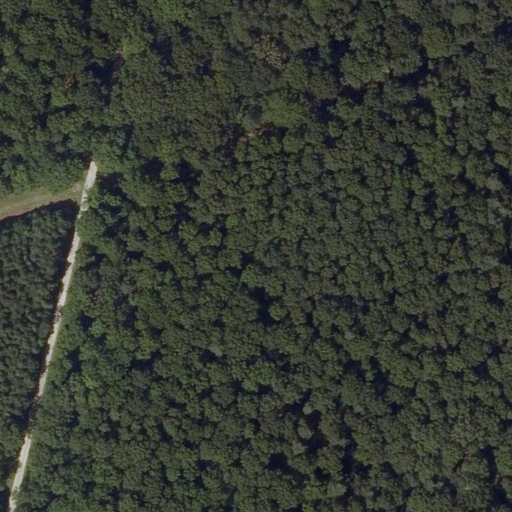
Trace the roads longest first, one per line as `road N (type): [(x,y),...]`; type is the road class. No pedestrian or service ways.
road 1 (track): [(10,511),(86,187)]
road 2 (track): [(86,187),(131,0)]
